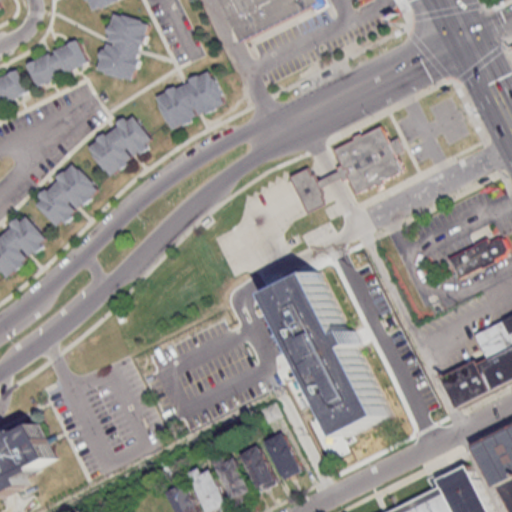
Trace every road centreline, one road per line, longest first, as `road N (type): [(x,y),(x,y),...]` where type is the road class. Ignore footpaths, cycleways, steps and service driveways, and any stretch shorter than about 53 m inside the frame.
road 1 (tertiary): [(278,131),(243,135),(206,154),(144,199),(0,330)]
road 2 (tertiary): [(0,372),(101,299),(192,207)]
road 3 (residential): [(511,407),(304,511)]
road 4 (residential): [(511,149),(357,227)]
road 5 (tertiary): [(469,37),(335,103)]
